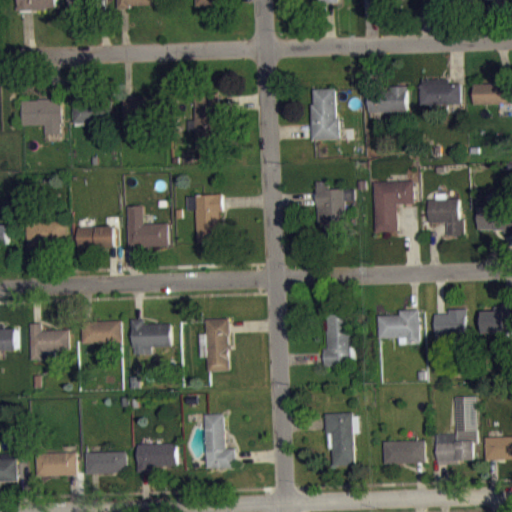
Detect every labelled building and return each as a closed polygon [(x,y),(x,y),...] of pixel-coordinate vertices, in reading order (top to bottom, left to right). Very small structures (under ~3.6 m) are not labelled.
[(18,0),(19,10),(26,9),(47,9),(47,6),(57,6),(57,0),(18,0)] [(70,0),(70,8),(99,7),(99,0),(70,0)] [(120,0),(120,12),(161,11),(160,0),(120,0)] [(198,0),(198,10),(219,10),(218,0),(198,0)] [(340,8),(340,0),(320,0),(321,9),(340,8)] [(420,0),(420,16),(441,17),(442,0),(420,0)] [(425,77),(425,102),(464,101),(464,81),(458,81),(454,81),(454,77),(425,77)] [(476,82),(476,103),(511,101),(511,79),(509,79),(497,79),(497,82),(476,82)] [(370,89),(371,110),(410,109),(409,84),(394,85),(394,88),(376,89),(370,89)] [(313,103),(314,130),(314,139),(342,138),(341,117),(339,117),(338,86),(315,87),(316,103),(313,103)] [(199,146),(224,145),(224,132),(225,132),(224,108),(222,108),(222,102),(222,91),(197,92),(198,118),(191,118),(191,130),(199,130),(199,146)] [(125,96),(126,117),(128,117),(128,123),(139,122),(139,116),(165,115),(164,94),(128,96),(125,96)] [(23,99),(24,124),(45,123),(46,133),(62,133),(62,122),(65,122),(64,96),(57,96),(39,97),(39,99),(23,99)] [(74,98),(74,121),(76,121),(77,124),(87,124),(87,121),(115,120),(114,99),(86,100),(86,98),(80,98),(74,98)] [(318,180),(319,197),(320,222),(326,222),(327,235),(350,234),(348,187),(332,188),(332,179),(318,180)] [(377,180),(416,179),(417,201),(400,202),(401,215),(401,229),(378,230),(377,180)] [(189,194),(189,208),(197,208),(198,241),(222,241),(221,211),(226,211),(226,200),(226,191),(218,192),(218,193),(189,194)] [(430,198),(437,197),(437,192),(448,191),(448,197),(460,196),(461,218),(466,218),(466,233),(450,233),(449,226),(449,219),(431,220),(430,198)] [(129,204),(129,223),(128,223),(129,245),(135,245),(171,244),(170,221),(145,222),(144,204),(129,204)] [(478,206),(479,228),(495,228),(495,229),(505,229),(506,232),(511,232),(511,217),(510,217),(510,205),(478,206)] [(29,249),(35,249),(41,249),(41,240),(69,239),(68,218),(40,220),(40,211),(27,212),(29,249)] [(0,246),(10,246),(9,223),(0,223),(0,246)] [(80,226),(81,247),(112,246),(118,246),(117,224),(80,226)] [(483,310),(483,332),(511,331),(511,305),(495,305),(495,310),(483,310)] [(381,313),(382,337),(402,336),(402,343),(423,342),(422,307),(416,308),(402,308),(402,313),(381,313)] [(437,313),(437,342),(453,342),(453,333),(469,333),(469,307),(450,307),(450,313),(441,313),(437,313)] [(326,347),(326,356),(327,365),(345,364),(345,362),(354,361),(354,358),(359,357),(358,342),(353,343),(352,312),(329,313),(330,346),(326,347)] [(208,318),(208,332),(201,332),(202,356),(209,355),(209,370),(233,369),(231,327),(231,317),(208,318)] [(83,343),(124,342),(124,318),(88,319),(82,319),(83,343)] [(135,346),(138,346),(138,353),(147,352),(147,346),(175,345),(174,322),(147,323),(147,318),(140,318),(134,318),(135,346)] [(0,348),(20,348),(20,327),(5,327),(5,322),(0,322),(0,348)] [(31,322),(37,322),(43,322),(43,329),(71,328),(72,349),(57,349),(57,357),(32,357),(31,322)] [(438,433),(439,460),(440,460),(440,463),(443,463),(461,462),(461,459),(476,459),(476,441),(479,441),(478,395),(457,396),(458,433),(438,433)] [(206,411),(209,466),(239,465),(238,456),(238,446),(228,446),(226,410),(206,411)] [(328,412),(328,422),(329,431),(330,431),(331,447),(335,446),(336,463),(357,462),(356,432),(362,432),(361,415),(356,415),(356,411),(328,412)] [(511,434),(487,435),(488,458),(493,457),(511,456),(511,434)] [(0,458),(0,479),(19,479),(18,457),(23,456),(29,456),(28,437),(14,438),(15,452),(1,452),(1,458),(0,458)] [(386,440),(387,463),(421,461),(429,461),(427,438),(386,440)] [(140,443),(140,463),(139,463),(139,470),(146,470),(153,470),(153,465),(180,464),(179,442),(140,443)] [(88,451),(89,472),(96,472),(130,471),(129,450),(88,451)] [(80,473),(73,473),(38,475),(37,452),(79,451),(80,473)]
